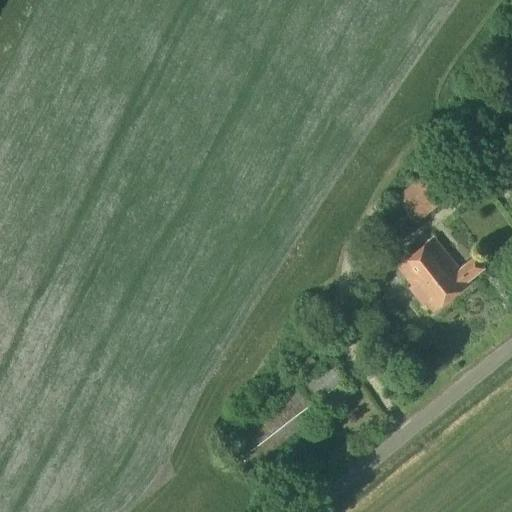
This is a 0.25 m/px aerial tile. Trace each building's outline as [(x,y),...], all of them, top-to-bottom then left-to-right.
[(511,66),(500,78),(511,90),(511,66)] [(480,134),(498,153),(511,139),(511,110),(508,107),(480,134)] [(394,199),(413,223),(440,202),(421,177),(394,199)] [(426,302),(434,312),(470,283),(468,281),(484,268),(475,257),(459,270),(434,238),(398,267),(412,285),(409,287),(423,305),(426,302)] [(321,340),(331,354),(340,348),(330,334),(321,340)] [(229,442),(247,466),(351,389),(332,363),(229,442)]
